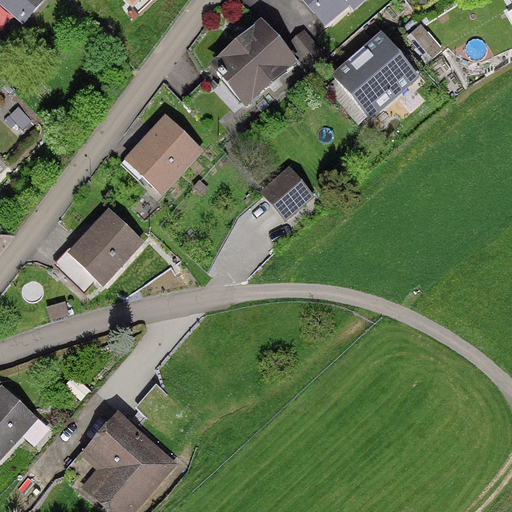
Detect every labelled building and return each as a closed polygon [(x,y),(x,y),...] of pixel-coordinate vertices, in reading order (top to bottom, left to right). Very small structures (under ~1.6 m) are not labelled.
[(50,3),(46,0),(0,0),(0,11),(24,32),(50,3)] [(297,0),(323,32),(362,0),(297,0)] [(298,65),(262,26),(208,76),(243,115),(298,65)] [(423,81),(382,37),(330,85),(372,129),(423,81)] [(169,122),(126,166),(163,202),(206,158),(169,122)] [(293,176),(264,200),(287,229),(316,205),(293,176)] [(145,246),(108,214),(68,259),(105,291),(145,246)] [(0,464),(38,421),(1,390),(0,391),(0,464)] [(139,511),(177,466),(116,418),(82,462),(96,473),(81,493),(105,511),(139,511)]
